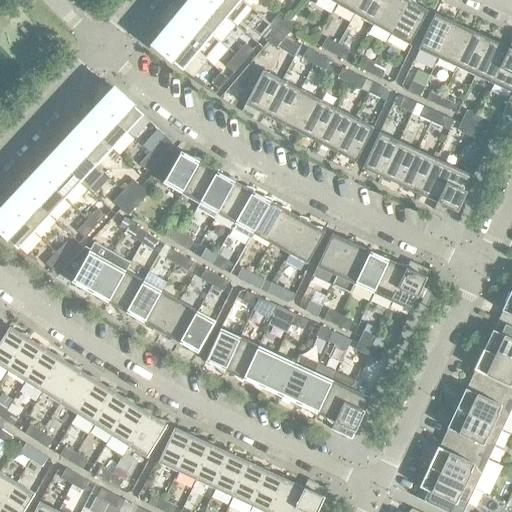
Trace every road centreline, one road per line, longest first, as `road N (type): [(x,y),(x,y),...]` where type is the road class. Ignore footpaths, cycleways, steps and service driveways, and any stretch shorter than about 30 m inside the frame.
road 1 (residential): [(484,274),(193,122),(106,49)]
road 2 (residential): [(383,486),(170,391),(0,273)]
road 3 (residential): [(383,486),(484,274)]
road 4 (residential): [(0,164),(106,49)]
